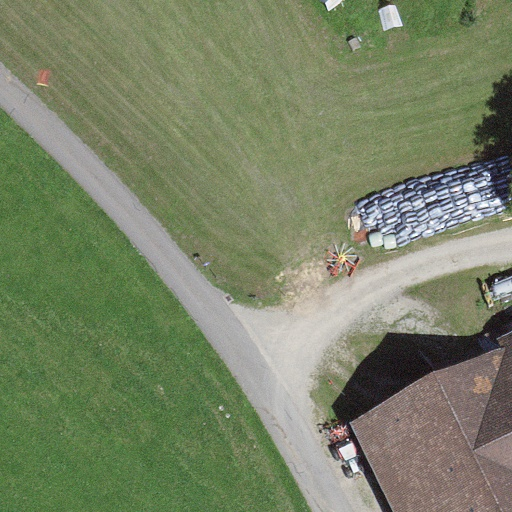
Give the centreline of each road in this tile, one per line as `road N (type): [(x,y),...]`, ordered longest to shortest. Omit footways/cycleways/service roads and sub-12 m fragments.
road 1 (unclassified): [(335,511),(232,337),(0,93)]
road 2 (track): [(511,254),(232,337)]
